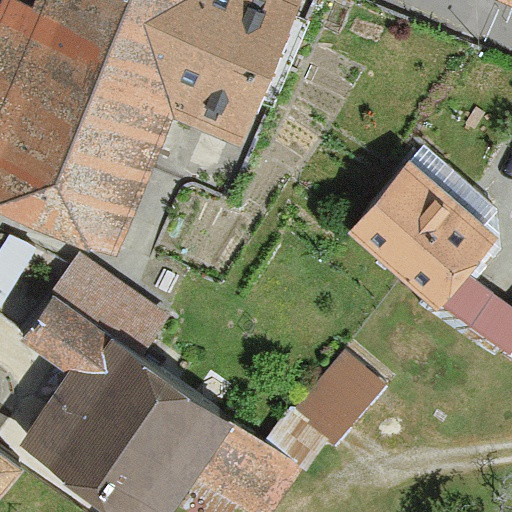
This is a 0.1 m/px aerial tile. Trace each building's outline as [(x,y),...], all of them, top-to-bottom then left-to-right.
[(0,73),(0,200),(115,246),(169,113),(234,139),(290,0),(34,0),(33,5),(20,0),(2,0),(0,6),(0,73)] [(410,154),(350,222),(437,298),(443,292),(467,264),(497,230),(410,154)] [(0,304),(33,245),(9,232),(0,248),(0,304)] [(85,252),(56,292),(140,352),(169,312),(85,252)] [(511,303),(467,264),(443,292),(507,347),(511,340),(511,303)] [(21,435),(129,511),(160,511),(174,494),(199,511),(228,511),(239,497),(260,511),(266,511),(300,465),(140,352),(56,292),(25,335),(69,367),(21,435)] [(346,348),(291,408),(329,443),(384,383),(346,348)] [(0,481),(16,462),(0,449),(0,481)]
